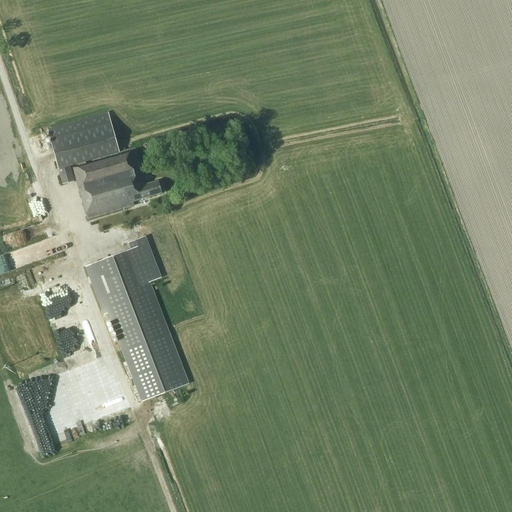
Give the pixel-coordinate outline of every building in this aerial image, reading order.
[(58,169),(119,152),(108,112),(47,129),(58,169)] [(145,186),(135,150),(73,168),(88,220),(135,207),(133,202),(162,194),(159,182),(145,186)] [(75,183),(72,173),(60,176),(63,186),(75,183)] [(143,237),(127,243),(130,249),(90,265),(123,350),(167,333),(148,282),(159,278),(143,237)] [(0,273),(17,269),(13,253),(0,256),(0,273)]
